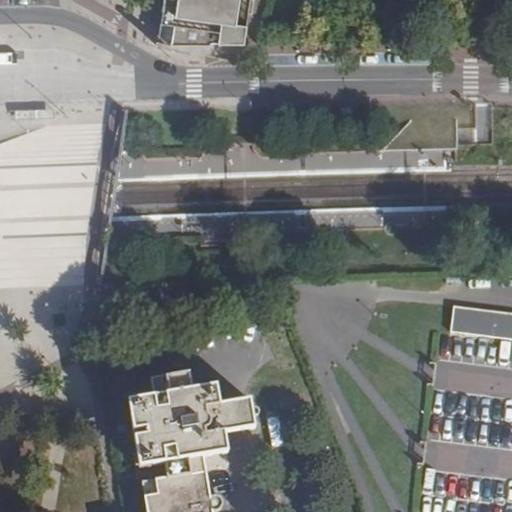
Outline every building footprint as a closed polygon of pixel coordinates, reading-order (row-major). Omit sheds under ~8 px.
[(179,23),(176,43),(189,43),(213,44),(214,40),(249,41),(251,22),(240,22),(242,0),(167,0),(167,2),(164,21),(179,23)] [(164,21),(160,42),(176,43),(179,23),(164,21)] [(16,112),(17,120),(53,119),(53,111),(16,112)] [(511,314),(452,308),(449,332),(511,339),(511,314)] [(210,511),(210,508),(215,508),(219,506),(220,501),(219,496),(217,494),(214,493),(212,493),(209,494),(204,454),(225,452),(222,431),(218,399),(215,377),(188,380),(186,365),(161,369),(163,384),(165,399),(153,400),(151,388),(125,392),(135,464),(163,461),(165,474),(154,476),(156,491),(144,493),(147,511),(210,511)] [(165,399),(163,384),(151,385),(151,388),(153,400),(165,399)] [(218,399),(222,431),(233,430),(252,427),(247,395),(228,397),(218,399)]
